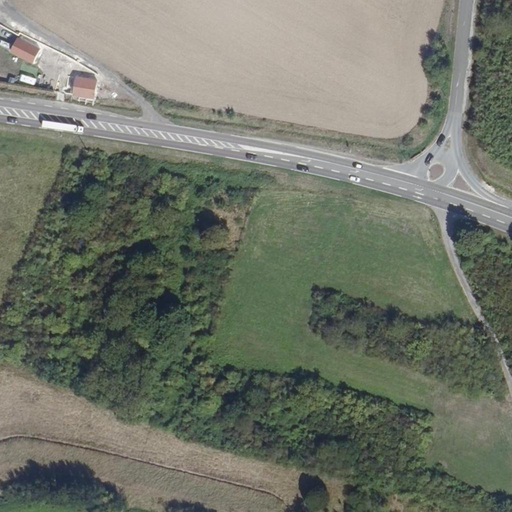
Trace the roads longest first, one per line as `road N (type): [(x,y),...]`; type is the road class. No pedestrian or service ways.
road 1 (primary): [(411,180),(321,156),(0,102)]
road 2 (primary): [(0,117),(282,163),(407,194)]
road 3 (track): [(407,194),(443,211),(453,258),(511,384)]
road 4 (track): [(159,127),(146,102),(69,45),(0,11)]
road 5 (tertiary): [(452,125),(467,0)]
